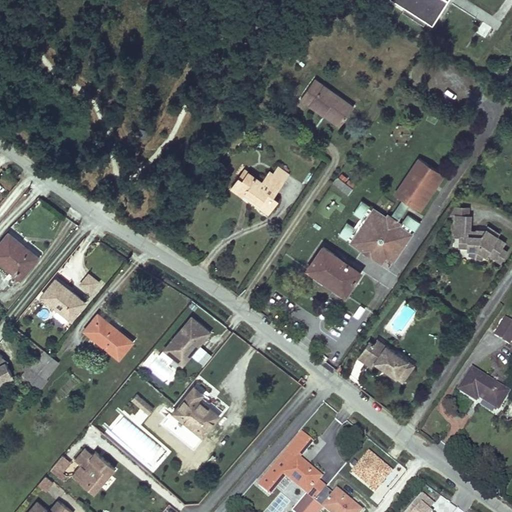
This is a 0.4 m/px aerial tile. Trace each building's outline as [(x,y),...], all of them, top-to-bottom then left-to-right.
[(393,0),(432,25),(448,1),(447,0),(393,0)] [(353,107),(314,79),(300,99),(322,115),(325,111),(342,122),(353,107)] [(342,122),(325,111),(322,115),(339,127),(342,122)] [(419,158),(395,193),(417,208),(434,183),(436,185),(443,175),(419,158)] [(284,182),(289,175),(277,166),(272,173),(284,182)] [(249,179),(252,175),(244,170),(241,174),(249,179)] [(249,179),(241,174),(230,189),(242,197),(246,191),(251,195),(250,196),(259,203),(257,206),(269,215),(279,200),(274,197),(284,182),(272,173),(269,171),(261,181),(252,175),(249,179)] [(336,178),(333,183),(348,195),(352,190),(336,178)] [(420,210),(436,185),(434,183),(417,208),(420,210)] [(251,195),(246,191),(242,197),(247,200),(247,199),(250,196),(251,195)] [(259,203),(250,196),(247,199),(257,206),(259,203)] [(398,253),(411,234),(408,232),(411,228),(414,230),(420,222),(408,214),(402,222),(403,223),(400,227),(398,225),(400,223),(400,222),(389,215),(388,215),(386,217),(373,208),(364,221),(368,223),(361,233),(358,230),(350,241),(362,249),(361,251),(374,260),(385,244),(398,253)] [(468,232),(469,217),(455,215),(453,235),(459,236),(459,247),(466,247),(466,249),(468,249),(477,250),(484,254),(485,255),(486,253),(499,262),(505,252),(500,248),(503,243),(494,238),(495,237),(485,231),(484,233),(468,232)] [(361,233),(368,223),(364,221),(358,230),(361,233)] [(495,237),(498,233),(488,227),(485,231),(495,237)] [(0,262),(20,280),(38,257),(7,232),(0,241),(0,262)] [(387,269),(398,253),(385,244),(374,260),(387,269)] [(360,273),(323,247),(308,268),(345,294),(360,273)] [(477,250),(468,249),(467,255),(481,260),(484,254),(477,250)] [(79,284),(90,294),(101,282),(90,272),(79,284)] [(63,289),(65,286),(55,278),(53,281),(63,289)] [(71,319),(85,301),(65,286),(63,289),(53,281),(39,299),(48,307),(51,303),(57,308),(71,319)] [(353,314),(360,318),(365,307),(359,304),(353,314)] [(71,319),(57,308),(53,313),(67,324),(71,319)] [(132,342),(97,314),(85,330),(118,358),(132,342)] [(182,364),(209,332),(191,317),(164,349),(182,364)] [(509,345),(511,340),(511,322),(505,318),(494,335),(509,345)] [(381,350),(385,343),(377,337),(373,344),(381,350)] [(408,359),(385,343),(381,350),(373,344),(369,341),(357,356),(371,366),(375,360),(383,366),(384,364),(388,366),(386,369),(396,376),(408,359)] [(199,361),(205,365),(212,355),(206,351),(199,361)] [(30,383),(51,357),(45,352),(32,368),(29,365),(21,376),(30,383)] [(0,384),(14,369),(0,357),(0,384)] [(45,378),(58,362),(51,357),(30,383),(40,391),(48,380),(45,378)] [(408,359),(396,376),(402,380),(413,363),(408,359)] [(510,393),(473,369),(459,390),(476,401),(480,396),(483,398),(482,399),(499,409),(510,393)] [(26,384),(20,380),(11,391),(18,396),(26,384)] [(202,393),(193,386),(172,412),(202,436),(219,414),(198,398),(202,393)] [(148,414),(153,408),(136,394),(131,399),(148,414)] [(307,450),(314,442),(303,433),(296,441),(307,450)] [(300,459),(307,450),(296,441),(289,450),(300,459)] [(102,471),(108,464),(94,452),(91,456),(84,449),(73,461),(79,466),(71,476),(93,494),(108,476),(102,471)] [(289,450),(258,485),(270,495),(287,477),(306,494),(291,511),(304,511),(325,488),(318,483),(322,477),(300,459),(289,450)] [(392,471),(367,452),(352,471),(377,490),(392,471)] [(71,462),(62,455),(50,469),(63,480),(67,475),(63,472),(71,462)] [(108,464),(102,471),(108,476),(114,469),(108,464)] [(47,490),(54,481),(46,475),(39,484),(47,490)] [(333,495),(325,488),(304,511),(320,511),(324,508),(328,511),(359,511),(361,510),(337,490),(333,495)] [(430,511),(437,504),(421,493),(408,511),(430,511)] [(58,500),(48,511),(52,511),(61,502),(58,500)] [(36,502),(27,511),(71,511),(72,511),(61,502),(52,511),(48,511),(36,502)]
